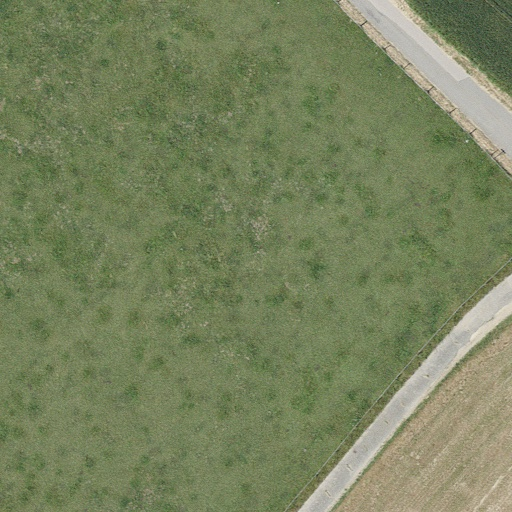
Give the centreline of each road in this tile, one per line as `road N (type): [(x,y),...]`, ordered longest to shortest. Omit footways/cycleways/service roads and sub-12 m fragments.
road 1 (track): [(511,296),(466,331),(312,511)]
road 2 (unclassified): [(511,133),(363,0)]
